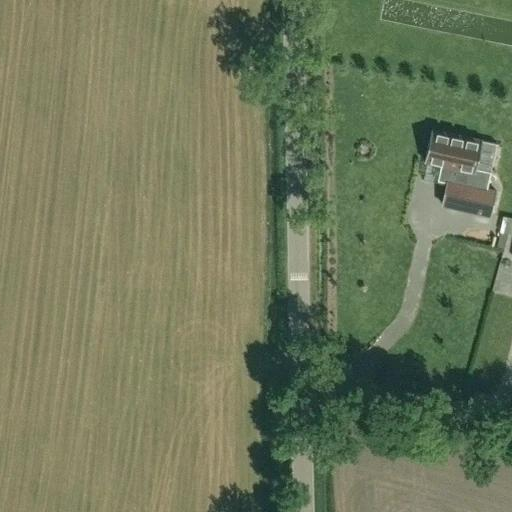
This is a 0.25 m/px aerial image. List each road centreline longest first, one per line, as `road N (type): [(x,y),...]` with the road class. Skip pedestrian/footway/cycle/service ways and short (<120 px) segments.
road 1 (unclassified): [(301,387),(287,0)]
road 2 (unclassified): [(511,425),(355,388),(301,387)]
road 3 (unclassified): [(303,511),(301,387)]
